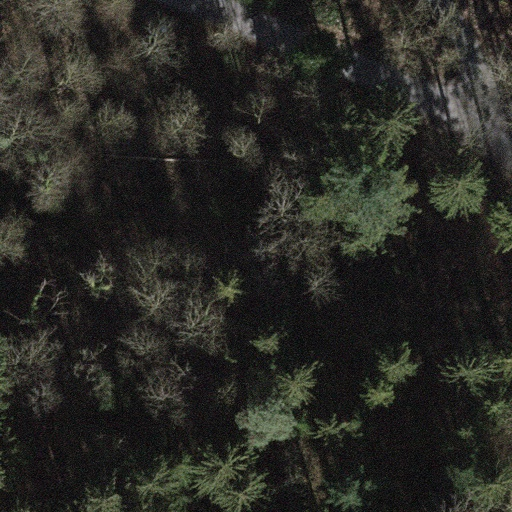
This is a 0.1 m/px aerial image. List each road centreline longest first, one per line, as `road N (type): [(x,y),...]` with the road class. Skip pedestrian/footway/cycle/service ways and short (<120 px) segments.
road 1 (track): [(210,0),(511,129)]
road 2 (track): [(500,118),(438,0)]
